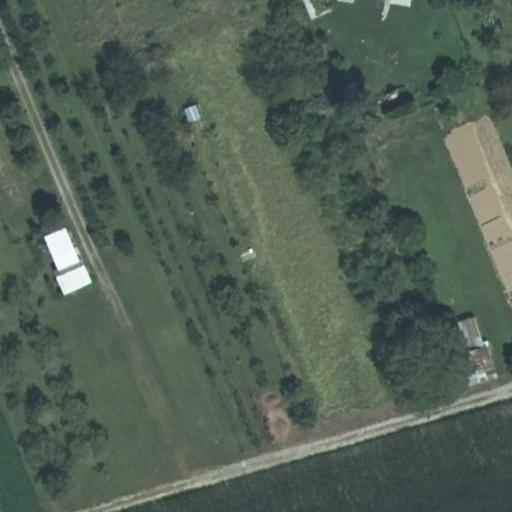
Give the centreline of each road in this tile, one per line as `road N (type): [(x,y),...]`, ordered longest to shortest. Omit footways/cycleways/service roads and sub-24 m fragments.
road 1 (track): [(189,484),(0,37)]
road 2 (track): [(511,387),(98,511)]
